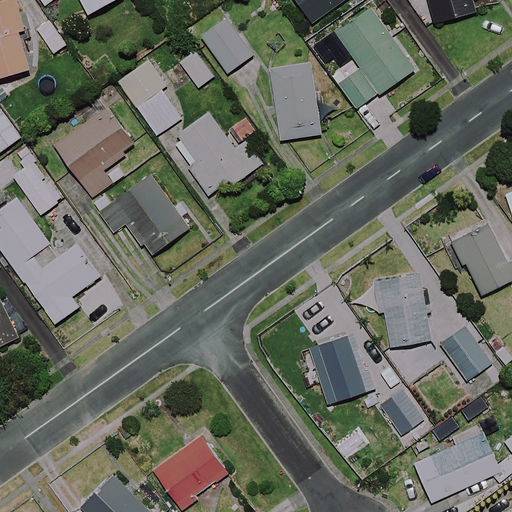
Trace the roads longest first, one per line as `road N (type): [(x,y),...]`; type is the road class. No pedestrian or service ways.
road 1 (residential): [(511,87),(196,311)]
road 2 (residential): [(196,311),(335,511)]
road 3 (residential): [(196,311),(0,451)]
